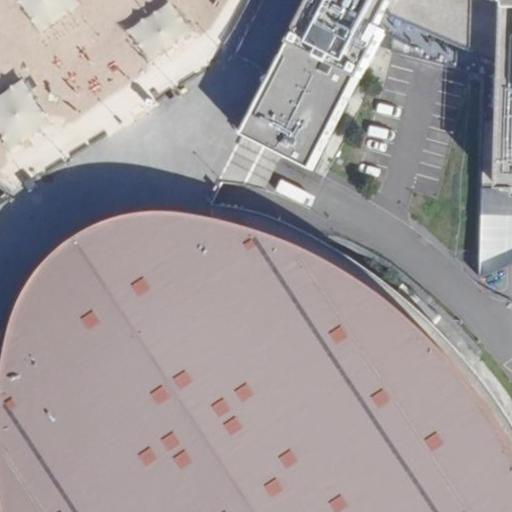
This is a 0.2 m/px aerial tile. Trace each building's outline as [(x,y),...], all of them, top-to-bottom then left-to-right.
[(314,2),(246,136),(315,171),(377,48),(385,31),(376,26),(383,13),(504,64),(501,191),(511,190),(511,0),(321,0),(319,5),(314,2)] [(385,31),(377,48),(485,76),(480,279),(511,265),(511,190),(501,191),(504,64),(383,13),(376,26),(385,31)] [(232,209),(213,204),(205,231),(255,246),(303,260),(311,233),(290,227),(263,219),(232,209)] [(138,248),(98,268),(91,275),(66,297),(44,321),(28,347),(16,373),(6,426),(0,427),(0,511),(511,511),(511,421),(507,413),(473,368),(440,331),(408,302),(376,276),(346,255),(311,233),(303,260),(255,246),(205,231),(166,240),(138,248)] [(28,347),(3,331),(0,340),(0,427),(6,426),(16,373),(28,347)]
